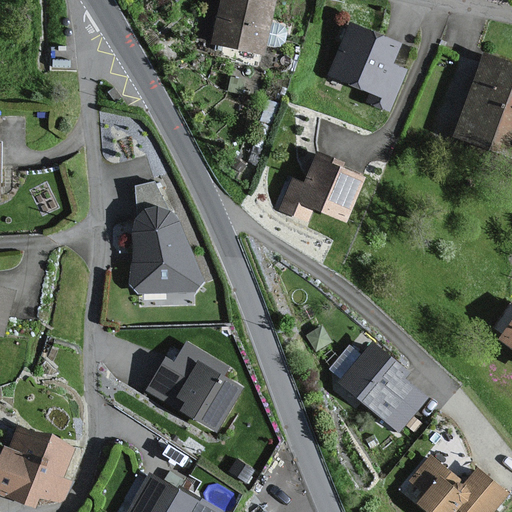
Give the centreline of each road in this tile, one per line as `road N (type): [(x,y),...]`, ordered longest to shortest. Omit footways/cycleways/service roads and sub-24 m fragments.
road 1 (tertiary): [(99,1),(212,207),(330,511)]
road 2 (residential): [(68,511),(90,458),(93,421),(87,362),(99,221),(82,28),(99,1)]
